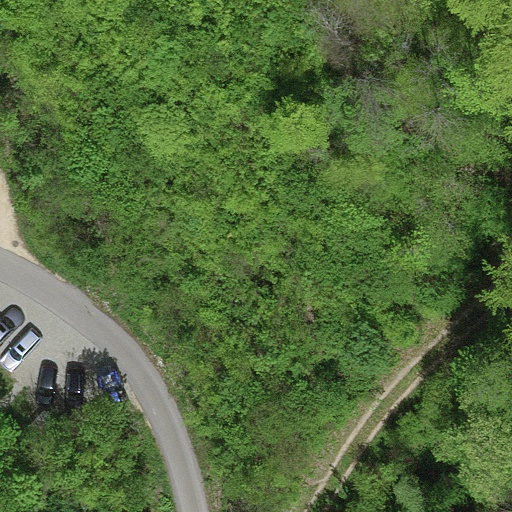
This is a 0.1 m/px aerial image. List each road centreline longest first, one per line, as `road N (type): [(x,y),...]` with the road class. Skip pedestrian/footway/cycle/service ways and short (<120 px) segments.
road 1 (track): [(320,511),(412,380),(511,280)]
road 2 (residential): [(0,261),(80,309),(134,360)]
road 3 (track): [(134,360),(182,448),(195,511)]
